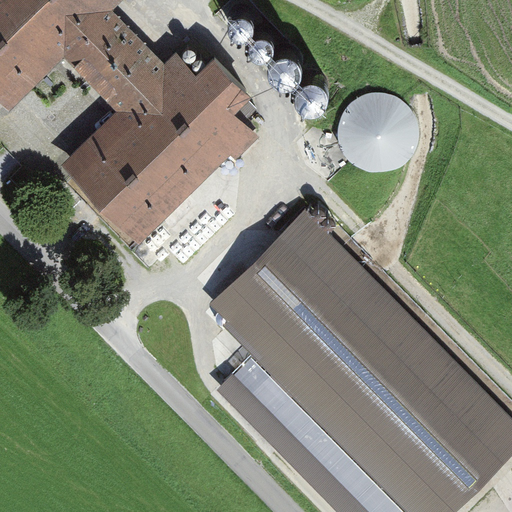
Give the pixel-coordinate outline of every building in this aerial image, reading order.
[(176,48),(168,56),(124,13),(131,0),(0,0),(0,103),(16,119),(63,70),(104,108),(53,161),(147,251),(264,131),(236,104),(252,87),(213,49),(196,67),(176,48)] [(248,33),(251,30),(253,26),(254,22),(254,18),(252,14),(249,11),(245,9),(240,8),(236,9),(233,11),(230,15),(228,19),(228,23),(229,27),(232,31),(235,33),(239,34),(244,34),(248,33)] [(269,52),(272,50),(274,46),(275,42),(275,37),(273,33),(270,30),(266,29),(262,28),(257,29),(254,31),(251,34),(249,38),(249,43),(250,47),(253,50),(256,53),(260,54),(265,54),(269,52)] [(298,78),(301,73),(303,68),(303,63),(301,57),(298,53),(293,50),(288,49),(283,49),(278,51),(274,55),(271,59),(270,65),(271,70),(273,75),(277,79),(282,81),(287,82),(293,81),(298,78)] [(324,103),(327,99),(329,93),(329,88),(327,83),(324,78),(319,75),(314,74),(309,74),(304,76),(299,80),(297,85),(296,90),(296,95),(299,100),(303,104),(308,106),(313,107),(319,106),(324,103)] [(419,117),(412,105),(403,96),(391,91),(378,90),(365,93),(353,101),(345,111),(340,124),(340,138),(345,151),(354,162),(366,169),(379,171),(393,170),(405,164),(414,154),(420,143),(421,130),(419,117)] [(448,511),(511,450),(511,413),(308,204),(210,299),(261,351),(249,363),(394,511),(448,511)]
